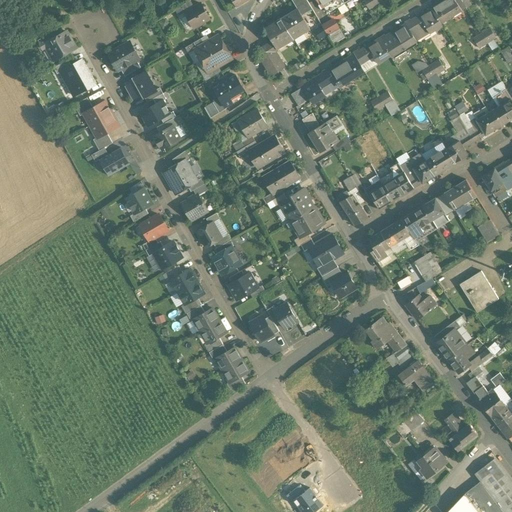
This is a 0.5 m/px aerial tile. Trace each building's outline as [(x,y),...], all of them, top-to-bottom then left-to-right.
[(312,9),(306,0),(292,0),(298,10),(301,15),(312,9)] [(378,3),(376,0),(363,0),(368,9),(378,3)] [(454,0),(441,0),(442,1),(430,7),(432,10),(440,22),(460,10),(457,4),(454,0)] [(190,1),(175,10),(178,17),(185,13),(185,12),(194,8),(190,1)] [(194,8),(185,12),(185,13),(193,28),(209,20),(200,4),(194,8)] [(301,15),(298,10),(281,20),(291,36),(293,38),(309,28),(301,15)] [(432,10),(421,16),(420,15),(410,21),(420,38),(441,25),(440,22),(432,10)] [(281,20),(265,30),(272,41),(259,49),(259,57),(262,61),(276,52),(276,48),(286,42),(285,40),(291,36),(281,20)] [(332,20),(322,26),(327,34),(338,28),(332,20)] [(410,21),(409,20),(404,23),(406,26),(415,40),(420,38),(410,21)] [(322,26),(314,31),(319,39),(327,34),(322,26)] [(406,26),(395,32),(395,31),(385,37),(391,47),(386,50),(389,55),(389,56),(403,47),(404,48),(415,40),(406,26)] [(495,37),(489,28),(481,33),(487,42),(495,37)] [(333,41),(343,38),(341,31),(331,34),(333,41)] [(53,32),(38,40),(42,48),(46,46),(45,44),(57,38),(53,32)] [(57,38),(45,44),(46,46),(54,60),(61,56),(63,57),(66,55),(67,53),(76,48),(67,32),(57,38)] [(487,42),(481,33),(472,38),(478,47),(487,42)] [(385,37),(383,35),(379,38),(386,50),(391,47),(385,37)] [(204,43),(194,49),(200,61),(225,47),(218,36),(204,43)] [(379,40),(368,47),(367,46),(358,51),(364,62),(373,57),(377,62),(389,55),(386,50),(379,38),(378,38),(379,40)] [(201,39),(191,45),(194,49),(204,43),(201,39)] [(130,42),(108,54),(112,60),(110,64),(115,65),(118,71),(137,61),(139,59),(130,42)] [(506,62),(511,59),(511,52),(509,46),(500,50),(506,62)] [(225,47),(200,61),(207,73),(218,67),(231,59),(225,47)] [(358,51),(357,50),(352,53),(354,56),(360,65),(364,62),(358,51)] [(276,52),(262,61),(270,77),(285,68),(276,52)] [(354,56),(343,63),(342,61),(334,67),(333,65),(327,69),(334,81),(338,87),(363,71),(360,65),(354,56)] [(438,59),(430,64),(436,73),(444,68),(438,59)] [(57,74),(61,72),(60,72),(71,66),(68,60),(54,68),(57,74)] [(60,72),(61,72),(74,96),(96,84),(82,60),(71,66),(60,72)] [(137,61),(121,70),(125,77),(140,68),(137,61)] [(430,64),(422,69),(427,78),(436,73),(430,64)] [(218,67),(207,73),(210,78),(220,72),(218,67)] [(334,81),(327,69),(321,72),(322,74),(323,74),(329,84),(334,81)] [(150,78),(146,72),(147,72),(147,71),(133,79),(134,79),(135,81),(126,86),(133,100),(143,95),(144,97),(143,97),(143,98),(144,97),(157,90),(157,89),(156,90),(153,84),(153,83),(152,83),(150,79),(151,78),(150,78)] [(322,74),(313,80),(314,81),(303,88),(310,99),(312,103),(324,96),(324,95),(338,87),(334,81),(329,84),(323,74),(322,74)] [(236,76),(228,80),(226,77),(217,82),(219,85),(214,88),(220,98),(225,107),(233,103),(230,98),(244,90),(236,76)] [(303,88),(303,87),(291,94),(298,106),(310,99),(303,88)] [(157,90),(144,97),(147,102),(153,99),(163,94),(160,88),(157,90)] [(506,89),(502,92),(501,91),(500,91),(500,93),(494,96),(500,106),(489,113),(498,127),(511,118),(511,99),(506,89)] [(387,91),(378,96),(384,105),(393,100),(387,91)] [(153,99),(156,104),(162,101),(166,99),(163,94),(153,99)] [(384,105),(378,96),(370,101),(376,110),(384,105)] [(93,108),(87,98),(74,105),(80,116),(84,114),(83,114),(93,108)] [(220,98),(204,108),(210,119),(226,109),(225,107),(220,98)] [(161,118),(169,114),(162,101),(156,104),(140,113),(147,126),(161,118)] [(93,108),(83,114),(84,114),(90,126),(112,114),(105,102),(93,108)] [(469,121),(464,124),(466,127),(470,133),(481,126),(486,134),(498,127),(489,113),(485,106),(473,114),(476,117),(469,121)] [(257,109),(237,121),(248,138),(267,127),(257,109)] [(173,112),(169,114),(161,118),(164,124),(173,119),(176,117),(173,112)] [(469,121),(464,113),(459,116),(464,124),(469,121)] [(112,114),(90,126),(97,138),(107,133),(119,126),(112,114)] [(312,114),(303,120),(309,130),(318,124),(312,114)] [(336,116),(308,133),(320,152),(332,146),(338,142),(331,131),(341,124),(336,116)] [(164,124),(157,128),(160,133),(173,126),(174,127),(177,126),(173,119),(164,124)] [(160,133),(154,136),(162,149),(180,139),(174,127),(173,126),(160,133)] [(481,126),(470,133),(475,141),(486,134),(481,126)] [(466,127),(443,141),(447,148),(453,158),(466,150),(464,147),(459,140),(470,133),(466,127)] [(107,133),(97,138),(93,140),(99,151),(104,148),(113,143),(107,133)] [(475,141),(470,133),(459,140),(464,147),(475,141)] [(338,142),(332,146),(335,152),(350,142),(346,136),(338,142)] [(258,148),(250,152),(258,167),(283,153),(274,138),(258,148)] [(254,142),(237,152),(240,158),(250,152),(258,148),(254,142)] [(99,151),(91,155),(95,162),(99,160),(108,155),(104,148),(99,151)] [(108,155),(99,160),(109,176),(130,164),(120,148),(108,155)] [(447,148),(438,154),(438,153),(426,161),(435,175),(456,162),(453,158),(447,148)] [(185,151),(172,160),(176,166),(186,161),(189,159),(185,151)] [(422,153),(401,166),(408,177),(416,172),(423,183),(435,175),(426,161),(422,153)] [(186,161),(176,166),(164,173),(176,194),(188,187),(197,181),(186,161)] [(289,163),(265,178),(273,192),(274,193),(281,189),(298,179),(289,163)] [(401,166),(399,163),(391,168),(394,172),(407,192),(414,187),(408,177),(401,166)] [(511,174),(504,163),(482,176),(495,196),(511,186),(511,174)] [(407,192),(394,172),(381,180),(393,199),(399,195),(400,196),(407,192)] [(416,172),(408,177),(414,187),(414,188),(423,183),(416,172)] [(381,180),(378,175),(369,180),(372,185),(375,190),(370,193),(376,203),(373,204),(376,208),(378,207),(379,209),(386,205),(385,204),(393,199),(381,180)] [(197,181),(188,187),(191,192),(193,191),(204,185),(200,179),(197,181)] [(465,179),(444,192),(449,200),(455,210),(476,196),(465,179)] [(204,185),(193,191),(196,196),(198,195),(199,195),(208,190),(204,184),(204,185)] [(366,193),(361,185),(356,188),(364,201),(366,204),(372,201),(366,192),(366,193)] [(144,188),(126,199),(134,214),(145,208),(153,204),(144,188)] [(349,192),(348,190),(338,196),(341,201),(351,196),(356,205),(359,203),(360,204),(364,201),(356,188),(349,192)] [(281,189),(274,193),(273,192),(263,199),(266,204),(284,194),(281,189)] [(305,189),(280,203),(290,221),(293,219),(313,207),(309,201),(311,200),(305,189)] [(449,200),(444,192),(438,196),(444,203),(449,200)] [(196,196),(182,204),(191,221),(208,211),(199,195),(198,195),(196,196)] [(351,196),(341,201),(354,225),(367,217),(360,204),(359,203),(356,205),(351,196)] [(449,200),(444,203),(438,196),(423,205),(432,220),(443,213),(445,216),(455,210),(449,200)] [(423,205),(402,219),(416,241),(437,228),(432,220),(423,205)] [(107,207),(101,211),(104,216),(110,212),(107,207)] [(313,207),(293,219),(297,227),(295,229),(300,237),(300,238),(308,233),(324,223),(314,207),(313,207)] [(145,208),(134,214),(130,216),(134,222),(148,214),(145,208)] [(216,213),(206,219),(209,224),(212,223),(220,219),(216,213)] [(159,215),(141,225),(150,241),(155,238),(168,231),(159,215)] [(416,241),(402,219),(381,232),(389,246),(399,240),(401,242),(405,240),(411,249),(418,245),(416,241)] [(491,221),(479,228),(487,242),(499,235),(491,221)] [(212,223),(209,224),(197,231),(206,247),(213,243),(221,239),(221,238),(212,223)] [(389,246),(381,232),(368,240),(369,240),(371,244),(367,247),(368,248),(376,260),(387,253),(385,249),(389,246)] [(308,233),(300,238),(300,237),(295,240),(298,247),(301,245),(311,239),(308,233)] [(228,234),(221,238),(221,239),(213,243),(216,249),(230,241),(231,240),(228,234)] [(314,244),(308,248),(308,249),(319,267),(319,268),(333,259),(333,260),(343,254),(332,234),(314,244)] [(155,238),(150,241),(143,245),(146,250),(158,243),(155,238)] [(311,239),(301,245),(304,251),(308,249),(308,248),(314,244),(311,239)] [(216,249),(214,250),(217,255),(231,247),(232,247),(233,246),(230,241),(216,249)] [(158,243),(146,250),(149,256),(153,254),(153,253),(163,247),(160,242),(158,243)] [(163,247),(153,253),(153,254),(162,269),(182,257),(178,251),(179,250),(176,245),(175,246),(173,242),(163,247)] [(217,255),(212,258),(222,275),(241,264),(232,247),(231,247),(217,255)] [(424,255),(414,261),(422,274),(432,268),(428,261),(424,255)] [(443,271),(435,257),(428,261),(432,268),(436,273),(437,275),(443,271)] [(333,259),(319,268),(319,267),(317,268),(322,277),(338,267),(333,260),(333,259)] [(179,266),(163,275),(167,283),(171,281),(171,280),(183,273),(179,266)] [(338,267),(322,277),(326,283),(331,280),(342,274),(338,267)] [(432,268),(422,274),(425,280),(436,273),(432,268)] [(183,273),(171,280),(171,281),(178,292),(197,281),(190,269),(183,273)] [(356,289),(346,271),(342,274),(331,280),(341,298),(356,289)] [(480,271),(459,285),(478,313),(499,299),(480,271)] [(232,283),(228,286),(237,300),(250,293),(258,288),(250,273),(242,278),(232,283)] [(239,273),(229,278),(232,283),(242,278),(239,273)] [(407,275),(397,282),(401,287),(410,281),(407,275)] [(432,279),(416,287),(421,293),(435,283),(432,279)] [(197,281),(178,292),(185,304),(185,305),(197,298),(204,294),(197,281)] [(258,288),(250,293),(253,298),(265,291),(262,286),(258,288)] [(430,296),(423,301),(418,295),(406,305),(417,320),(436,305),(430,296)] [(197,298),(185,305),(185,304),(181,306),(186,314),(200,306),(201,305),(197,298)] [(286,303),(274,310),(284,329),(291,325),(291,326),(293,326),(297,324),(297,322),(286,303)] [(200,306),(186,314),(191,321),(193,320),(193,319),(205,313),(200,306)] [(219,321),(212,309),(205,313),(193,319),(193,320),(200,332),(219,321)] [(274,335),(263,316),(250,323),(261,342),(264,340),(267,339),(274,335)] [(395,336),(381,318),(367,329),(375,339),(372,341),(378,349),(388,341),(395,336)] [(219,321),(200,332),(207,344),(219,337),(226,333),(219,321)] [(456,321),(442,331),(446,337),(455,331),(456,332),(461,328),(456,321)] [(456,332),(455,331),(446,337),(436,345),(448,360),(460,351),(467,346),(456,332)] [(395,336),(388,341),(393,348),(394,347),(397,352),(406,346),(397,334),(395,336)] [(219,337),(207,344),(204,345),(209,353),(223,345),(219,337)] [(227,352),(223,345),(209,353),(213,361),(216,359),(227,352)] [(397,352),(395,353),(399,360),(410,353),(406,346),(397,352)] [(227,352),(216,359),(223,371),(242,360),(235,348),(227,352)] [(487,350),(479,356),(484,362),(493,355),(487,350)] [(471,365),(460,351),(448,360),(459,374),(471,365)] [(395,353),(386,359),(392,367),(398,363),(404,372),(417,362),(410,353),(399,360),(395,353)] [(242,360),(223,371),(229,383),(230,383),(241,377),(249,372),(242,360)] [(432,379),(419,361),(417,362),(404,372),(399,376),(405,384),(418,374),(425,384),(432,379)] [(482,372),(478,366),(468,374),(471,379),(475,376),(476,377),(482,372)] [(499,373),(490,380),(496,387),(505,380),(499,373)] [(471,379),(466,383),(474,394),(475,393),(479,399),(488,392),(476,377),(475,376),(471,379)] [(241,377),(230,383),(229,383),(227,384),(232,393),(245,384),(241,377)] [(505,405),(492,389),(479,399),(478,400),(491,416),(505,405)] [(511,443),(511,414),(505,405),(491,416),(511,443)] [(454,413),(445,420),(449,425),(455,421),(458,418),(454,413)] [(411,415),(395,427),(402,437),(418,425),(411,415)] [(463,430),(455,421),(449,425),(453,431),(446,436),(458,451),(464,446),(465,446),(478,435),(470,425),(463,430)] [(289,435),(275,446),(281,454),(295,443),(289,435)] [(295,443),(281,454),(275,458),(289,477),(310,461),(295,443)] [(442,458),(434,449),(420,460),(425,466),(422,468),(428,476),(443,465),(439,460),(442,458)] [(511,511),(511,482),(494,459),(475,473),(481,481),(465,494),(446,511),(511,511)] [(300,485),(286,496),(291,502),(293,501),(305,492),(300,485)] [(309,489),(305,492),(293,501),(301,511),(315,511),(323,507),(309,489)]
